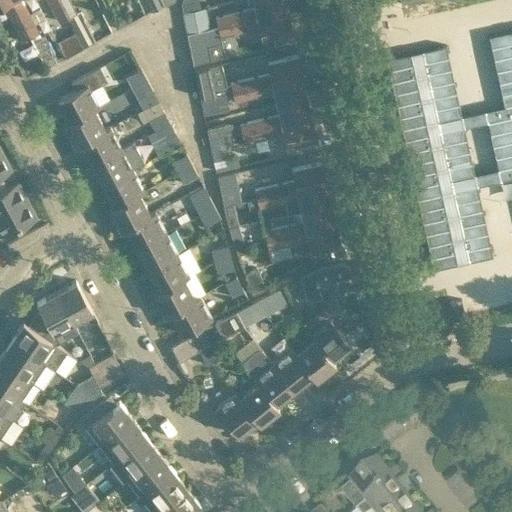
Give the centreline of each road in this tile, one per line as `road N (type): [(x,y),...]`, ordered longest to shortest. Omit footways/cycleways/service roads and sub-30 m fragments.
road 1 (residential): [(409,364),(322,0)]
road 2 (residential): [(242,497),(158,387),(76,234)]
road 3 (residential): [(242,497),(409,364)]
road 4 (residential): [(76,234),(0,81)]
